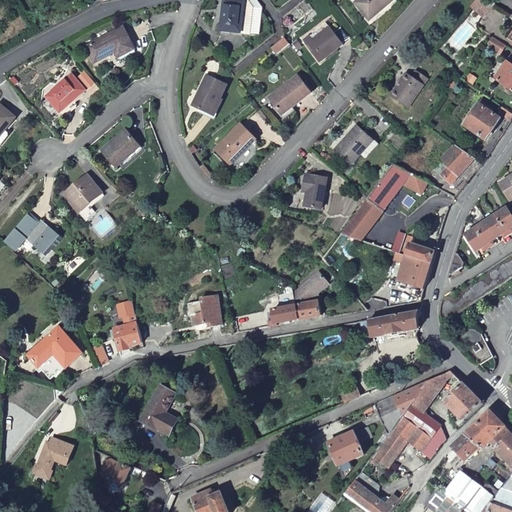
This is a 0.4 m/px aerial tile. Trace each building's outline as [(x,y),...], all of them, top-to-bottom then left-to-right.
[(261,8),(254,0),(249,0),(246,3),(245,4),(243,4),(243,1),(231,0),(223,0),(221,31),(258,35),(261,8)] [(394,0),(359,0),(355,3),(366,18),(378,9),(380,11),(394,0)] [(493,4),(486,0),(477,0),(470,8),(481,17),(493,4)] [(124,28),(87,46),(94,62),(115,52),(118,57),(135,49),(124,28)] [(308,37),(302,42),(319,64),(342,47),(329,28),(322,33),(323,34),(312,42),(308,37)] [(505,46),(491,37),(486,46),(500,55),(505,46)] [(288,46),(283,39),(276,45),(281,52),(288,46)] [(275,55),(281,52),(276,45),(271,49),(275,55)] [(511,64),(507,61),(495,79),(511,92),(511,64)] [(428,79),(416,70),(411,76),(406,73),(390,96),(408,108),(428,79)] [(84,73),(78,78),(87,89),(93,83),(84,73)] [(71,75),(46,97),(60,113),(70,104),(85,90),(71,75)] [(227,86),(207,76),(199,92),(201,93),(194,106),(212,115),(227,86)] [(298,76),(269,98),(282,115),(311,94),(298,76)] [(475,151),(486,159),(502,135),(492,128),(499,118),(489,111),(491,109),(481,101),(464,126),(483,140),(475,151)] [(60,113),(65,118),(75,109),(70,104),(60,113)] [(0,105),(0,135),(6,128),(15,118),(0,105)] [(511,119),(511,114),(504,109),(500,114),(510,122),(511,119)] [(241,125),(215,150),(230,164),(256,139),(241,125)] [(374,139),(358,125),(335,151),(351,165),(374,139)] [(6,128),(0,135),(0,145),(10,133),(10,131),(6,128)] [(127,131),(102,151),(115,167),(128,158),(127,156),(139,146),(127,131)] [(379,144),(374,139),(361,154),(366,158),(379,144)] [(483,164),(455,145),(435,169),(453,184),(460,176),(465,179),(466,177),(470,180),(483,164)] [(367,200),(340,234),(362,241),(404,184),(422,194),(429,183),(393,164),(367,200)] [(327,178),(305,174),(302,190),(307,191),(304,206),(321,209),(327,178)] [(88,176),(64,195),(79,213),(102,194),(88,176)] [(511,177),(501,185),(511,200),(511,177)] [(511,215),(508,208),(467,235),(478,251),(511,228),(511,215)] [(26,235),(37,223),(27,215),(14,229),(24,238),(26,235)] [(34,242),(32,245),(43,254),(48,248),(51,250),(60,238),(40,220),(37,223),(26,235),(34,242)] [(13,250),(24,238),(14,229),(4,242),(13,250)] [(398,240),(394,252),(400,254),(406,236),(400,234),(398,240)] [(24,238),(32,245),(34,242),(26,235),(24,238)] [(418,259),(432,264),(435,252),(413,245),(415,238),(406,236),(400,254),(407,256),(418,259)] [(511,253),(442,300),(441,305),(440,316),(443,325),(511,278),(511,253)] [(450,272),(450,275),(453,275),(463,269),(465,264),(459,255),(455,255),(450,272)] [(410,285),(410,286),(425,290),(432,264),(418,259),(407,256),(399,282),(410,285)] [(319,272),(294,293),(299,319),(321,315),(317,294),(329,284),(319,272)] [(418,291),(414,303),(422,301),(424,293),(418,291)] [(299,319),(294,293),(278,296),(280,310),(271,311),(273,320),(267,321),(268,328),(276,326),(276,323),(299,319)] [(223,325),(219,296),(202,299),(202,302),(188,304),(190,315),(194,315),(195,326),(208,324),(208,327),(223,325)] [(143,343),(140,334),(137,323),(132,300),(116,305),(120,318),(123,317),(125,326),(114,329),(116,339),(120,352),(129,350),(129,347),(143,343)] [(419,312),(361,321),(363,331),(371,330),(373,337),(419,329),(418,320),(419,312)] [(494,357),(482,334),(483,333),(483,332),(481,329),(477,326),(460,323),(466,330),(463,336),(462,342),(466,349),(482,365),(494,357)] [(58,328),(28,357),(51,380),(82,352),(58,328)] [(371,330),(363,331),(364,339),(373,337),(371,330)] [(149,331),(140,334),(143,343),(143,345),(152,343),(149,331)] [(339,333),(320,336),(322,346),(341,343),(339,333)] [(95,351),(103,367),(108,364),(106,358),(104,359),(99,349),(95,351)] [(455,391),(462,383),(451,371),(442,375),(448,382),(455,391)] [(442,375),(428,381),(411,405),(423,413),(448,382),(442,375)] [(428,381),(375,404),(387,432),(388,436),(392,430),(403,416),(411,405),(428,381)] [(483,405),(462,383),(455,391),(445,401),(462,419),(460,421),(463,424),(483,405)] [(160,387),(142,420),(168,434),(176,418),(165,413),(175,395),(160,387)] [(341,395),(345,404),(361,397),(357,388),(341,395)] [(443,444),(449,437),(448,437),(442,426),(423,413),(411,405),(403,416),(441,446),(443,444)] [(506,427),(491,413),(489,412),(465,435),(483,448),(488,443),(506,427)] [(441,446),(403,416),(392,430),(409,443),(431,459),(441,446)] [(355,433),(359,442),(371,437),(367,427),(355,433)] [(511,434),(506,427),(488,443),(511,465),(511,434)] [(381,446),(372,458),(389,469),(409,443),(392,430),(388,436),(381,446)] [(354,432),(329,444),(339,466),(364,455),(359,442),(355,433),(354,432)] [(388,436),(387,432),(385,434),(384,434),(378,443),(381,446),(388,436)] [(483,448),(465,435),(454,447),(468,461),(481,448),(483,448)] [(74,445),(52,437),(49,445),(46,444),(38,464),(36,464),(33,471),(49,478),(52,471),(51,470),(55,459),(61,462),(68,464),(73,452),(71,451),(74,445)] [(51,470),(52,471),(61,462),(55,459),(51,470)] [(121,488),(132,469),(115,460),(114,462),(112,460),(107,461),(102,472),(103,476),(111,481),(110,483),(112,484),(109,487),(111,492),(112,490),(115,492),(118,492),(120,488),(121,488)] [(380,486),(362,472),(345,494),(367,511),(391,511),(400,500),(394,495),(391,500),(388,497),(381,498),(380,500),(378,498),(380,486)] [(511,506),(511,476),(499,493),(495,498),(486,491),(483,489),(467,477),(461,473),(445,494),(469,511),(484,511),(494,500),(511,506)] [(435,478),(431,484),(439,490),(440,491),(445,485),(435,478)] [(495,498),(499,493),(490,486),(486,491),(495,498)] [(469,511),(445,494),(440,491),(439,490),(427,506),(434,511),(469,511)] [(211,491),(192,499),(198,511),(229,511),(221,493),(213,496),(211,491)] [(109,499),(100,494),(94,500),(106,506),(109,499)] [(168,511),(176,496),(171,494),(163,511),(168,511)] [(511,511),(511,506),(494,500),(484,511),(511,511)] [(160,511),(162,507),(155,503),(150,511),(160,511)]
